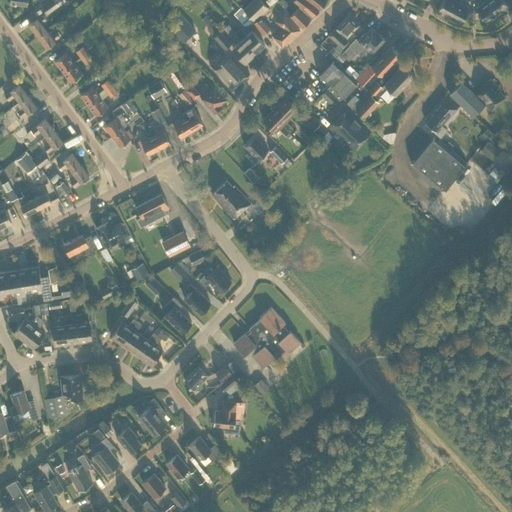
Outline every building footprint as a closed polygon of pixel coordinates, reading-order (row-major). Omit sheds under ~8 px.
[(49,0),(41,6),(47,14),(59,5),(56,0),(55,0),(49,0)] [(252,0),(244,9),(254,20),(268,7),(261,0),(252,0)] [(298,7),(301,11),(309,0),(293,0),(300,5),(298,7)] [(326,0),(309,0),(301,11),(310,19),(313,16),(320,9),(326,0)] [(454,0),(442,0),(437,11),(449,18),(458,1),(454,0)] [(487,23),(498,15),(486,0),(476,8),(487,23)] [(503,0),(486,0),(498,15),(502,12),(503,15),(507,12),(505,10),(509,7),(503,0)] [(470,8),(458,1),(449,18),(461,24),(470,8)] [(290,15),(302,27),(310,19),(301,11),(298,7),(290,15)] [(261,16),(266,21),(271,16),(266,10),(260,15),(261,16)] [(167,23),(183,40),(195,29),(179,12),(167,23)] [(275,20),(280,25),(291,37),(300,29),(284,12),(275,20)] [(46,29),(42,23),(46,19),(42,14),(38,18),(37,18),(29,24),(38,35),(46,29)] [(348,15),(335,29),(334,28),(328,34),(342,48),(348,41),(341,35),(343,33),(347,36),(358,24),(348,15)] [(271,27),(260,16),(253,23),(263,34),(271,27)] [(207,28),(211,33),(216,29),(212,24),(207,28)] [(282,46),(291,37),(280,25),(271,33),(282,46)] [(242,39),(255,53),(264,44),(252,30),(247,34),(241,28),(237,33),(242,39)] [(355,38),(350,44),(342,53),(349,60),(358,52),(362,55),(367,49),(372,54),(385,40),(379,33),(378,34),(371,28),(366,33),(364,32),(357,40),(355,38)] [(55,40),(56,39),(59,36),(56,31),(51,35),(46,29),(38,35),(47,47),(55,40)] [(214,37),(225,49),(231,43),(220,31),(214,37)] [(238,42),(232,48),(245,62),(255,53),(242,39),(237,33),(233,36),(238,42)] [(55,42),(59,47),(66,41),(62,37),(55,42)] [(401,55),(391,45),(371,66),(381,76),(401,55)] [(76,51),(81,58),(88,52),(83,46),(76,51)] [(319,75),(343,97),(357,82),(333,60),(340,52),(335,47),(334,46),(324,56),(331,62),(319,75)] [(209,63),(233,89),(249,73),(243,67),(242,68),(230,55),(225,49),(209,63)] [(55,61),(63,71),(74,62),(67,52),(55,61)] [(92,58),(88,52),(81,58),(85,64),(92,58)] [(82,73),(74,62),(63,71),(70,81),(82,73)] [(415,75),(404,64),(384,84),(396,95),(415,75)] [(361,73),(356,78),(362,84),(367,79),(361,73)] [(508,94),(501,87),(500,89),(490,78),(475,93),(461,81),(449,93),(473,115),(485,103),(491,110),(508,94)] [(104,88),(98,93),(100,96),(106,91),(113,86),(108,79),(101,84),(104,88)] [(161,80),(148,86),(154,97),(167,90),(161,80)] [(370,91),(375,96),(383,87),(378,82),(370,91)] [(10,89),(11,90),(5,94),(9,100),(15,95),(19,101),(27,94),(19,83),(10,89)] [(186,89),(195,99),(201,93),(192,84),(186,89)] [(80,94),(88,104),(100,96),(98,93),(92,85),(80,94)] [(330,85),(321,94),(333,106),(342,97),(330,85)] [(118,92),(113,86),(106,91),(111,97),(118,92)] [(201,98),(214,112),(221,106),(220,105),(226,99),(214,86),(201,98)] [(178,94),(188,105),(194,99),(185,88),(178,94)] [(17,111),(21,117),(27,112),(28,112),(36,106),(27,94),(19,101),(13,105),(17,111)] [(356,110),(364,117),(379,102),(371,95),(356,110)] [(107,106),(100,96),(88,104),(96,115),(107,106)] [(305,115),(285,97),(277,105),(290,117),(294,113),(301,119),(305,115)] [(123,103),(130,113),(137,108),(130,98),(123,103)] [(446,130),(442,126),(457,109),(445,98),(431,114),(433,115),(426,123),(435,131),(433,133),(439,138),(446,130)] [(286,121),(290,117),(277,105),(270,113),(289,131),(293,128),(286,121)] [(192,130),(203,124),(193,107),(182,113),(185,118),(192,130)] [(158,124),(165,120),(158,108),(151,111),(158,124)] [(346,143),(352,149),(371,130),(348,108),(329,127),(342,140),(346,143)] [(133,119),(140,114),(137,110),(130,115),(133,119)] [(121,113),(104,126),(112,136),(123,127),(127,124),(125,121),(126,120),(121,113)] [(288,132),(289,131),(270,113),(262,120),(275,133),(279,129),(285,135),(288,132)] [(140,115),(135,118),(139,123),(144,120),(140,115)] [(307,123),(313,128),(318,122),(313,117),(307,123)] [(31,129),(35,134),(41,130),(45,136),(54,129),(45,118),(37,124),(37,125),(31,129)] [(181,137),(192,130),(185,118),(181,120),(180,118),(172,122),(181,137)] [(9,135),(13,132),(21,126),(16,120),(5,129),(8,132),(9,135)] [(149,129),(145,122),(140,125),(144,132),(149,129)] [(314,130),(322,138),(329,131),(320,123),(314,130)] [(22,127),(14,133),(20,140),(28,134),(22,127)] [(123,127),(112,136),(119,146),(133,136),(128,129),(125,131),(123,127)] [(156,134),(152,136),(159,148),(170,142),(162,127),(155,131),(156,134)] [(45,136),(50,141),(44,146),(48,151),(54,147),(63,141),(54,129),(45,136)] [(491,133),(487,129),(481,134),(485,138),(491,133)] [(288,132),(285,135),(291,141),(294,138),(288,132)] [(148,154),(159,148),(152,136),(149,138),(147,135),(140,139),(148,154)] [(254,162),(268,149),(255,136),(245,146),(251,153),(248,156),(254,162)] [(466,163),(434,136),(411,163),(443,190),(466,163)] [(492,158),(500,150),(488,140),(481,149),(492,158)] [(283,161),(288,157),(276,145),(270,151),(281,163),(282,161),(283,161)] [(17,160),(27,172),(36,165),(26,152),(17,160)] [(35,160),(40,167),(49,160),(44,153),(35,160)] [(67,165),(72,170),(80,164),(72,153),(63,159),(57,164),(61,169),(67,165)] [(292,162),(287,157),(283,161),(288,167),(292,162)] [(41,168),(46,175),(56,168),(51,161),(41,168)] [(14,163),(6,167),(10,174),(17,170),(14,163)] [(33,177),(42,170),(37,164),(28,171),(33,177)] [(89,175),(80,164),(72,170),(76,176),(70,181),(74,186),(80,182),(89,175)] [(217,200),(217,201),(234,218),(250,203),(234,185),(232,186),(226,179),(211,193),(217,200)] [(2,184),(11,201),(18,197),(13,188),(12,188),(8,180),(2,184)] [(70,189),(64,180),(57,185),(64,194),(70,189)] [(39,195),(33,198),(38,207),(51,201),(46,191),(45,191),(42,185),(36,188),(39,195)] [(164,210),(168,208),(161,193),(153,198),(162,215),(165,213),(164,210)] [(25,214),(38,207),(33,198),(27,201),(24,194),(23,194),(18,197),(21,204),(25,214)] [(162,215),(153,198),(136,206),(141,216),(137,218),(140,226),(158,217),(162,215)] [(126,216),(135,211),(130,200),(121,205),(126,216)] [(0,226),(11,221),(4,208),(0,210),(0,226)] [(126,233),(121,222),(111,227),(107,221),(96,227),(105,246),(117,240),(116,238),(126,233)] [(183,231),(163,241),(170,254),(190,244),(183,231)] [(83,247),(86,253),(98,247),(91,234),(84,238),(82,234),(64,243),(69,254),(83,247)] [(194,265),(205,259),(201,250),(189,256),(194,265)] [(170,270),(182,282),(190,273),(178,262),(170,270)] [(135,280),(147,274),(141,263),(130,269),(135,280)] [(58,280),(55,266),(48,267),(50,276),(40,278),(38,266),(28,268),(31,286),(32,291),(38,290),(38,292),(42,291),(44,299),(52,298),(50,281),(58,280)] [(216,266),(206,277),(204,275),(199,279),(205,285),(210,281),(220,291),(231,280),(216,266)] [(28,268),(17,269),(21,295),(26,294),(24,287),(31,286),(28,268)] [(17,269),(6,271),(9,289),(16,288),(17,295),(21,295),(17,269)] [(9,289),(6,271),(0,272),(0,297),(4,297),(3,290),(9,289)] [(145,284),(150,288),(152,285),(159,291),(163,286),(153,276),(145,284)] [(200,313),(210,302),(194,287),(190,283),(186,287),(190,291),(184,298),(200,313)] [(100,291),(104,299),(114,293),(110,286),(100,291)] [(191,321),(178,308),(182,304),(173,296),(165,305),(170,309),(164,315),(182,331),(191,321)] [(122,312),(128,316),(138,303),(132,298),(122,312)] [(61,306),(60,300),(52,301),(53,308),(61,306)] [(24,313),(23,306),(11,308),(12,315),(24,313)] [(234,342),(244,354),(250,348),(254,353),(253,354),(263,366),(274,356),(275,358),(286,349),(288,352),(300,341),(290,330),(288,331),(282,324),(285,322),(271,306),(259,316),(260,318),(255,323),(254,322),(249,327),(251,330),(247,334),(245,332),(234,342)] [(96,318),(95,308),(88,309),(89,319),(96,318)] [(146,309),(142,314),(151,321),(155,317),(146,309)] [(81,313),(76,314),(79,342),(92,340),(89,321),(82,322),(81,313)] [(72,324),(65,324),(67,343),(79,342),(76,314),(71,315),(72,324)] [(13,332),(23,340),(41,318),(37,315),(31,322),(25,317),(13,332)] [(53,326),(55,345),(67,343),(65,324),(64,316),(59,316),(60,325),(53,326)] [(44,321),(41,318),(23,340),(33,347),(44,333),(39,328),(44,321)] [(111,337),(122,344),(138,321),(134,318),(129,325),(122,321),(111,337)] [(122,344),(131,351),(143,335),(136,331),(141,323),(138,321),(122,344)] [(162,328),(158,334),(165,339),(169,333),(162,328)] [(131,351),(141,358),(158,334),(154,332),(149,339),(143,335),(131,351)] [(161,337),(158,334),(141,358),(151,365),(162,348),(156,344),(161,337)] [(225,365),(216,372),(223,380),(232,373),(225,365)] [(184,380),(194,389),(201,381),(202,382),(208,375),(198,366),(184,380)] [(80,373),(74,373),(61,375),(63,393),(71,392),(72,399),(83,398),(81,380),(80,373)] [(227,389),(233,384),(237,381),(236,379),(233,375),(232,374),(219,385),(225,391),(227,389)] [(262,394),(267,390),(259,380),(254,385),(262,394)] [(18,413),(17,411),(27,408),(31,419),(38,417),(34,401),(28,403),(24,389),(11,393),(14,405),(10,406),(13,415),(18,413)] [(63,394),(57,395),(60,407),(55,408),(52,396),(46,398),(49,416),(67,412),(63,394)] [(160,417),(166,412),(153,397),(147,402),(150,406),(138,416),(142,420),(140,422),(144,427),(146,426),(153,434),(165,423),(160,417)] [(213,425),(225,426),(224,431),(239,432),(240,419),(235,419),(236,412),(235,412),(236,401),(222,400),(221,410),(214,409),(213,425)] [(2,411),(0,411),(0,431),(7,430),(8,432),(15,429),(11,415),(4,417),(2,411)] [(109,436),(113,432),(107,424),(102,428),(109,436)] [(116,436),(124,446),(125,445),(131,452),(141,443),(136,437),(137,436),(128,426),(116,436)] [(114,446),(106,436),(97,443),(101,448),(93,455),(106,472),(119,461),(109,449),(114,446)] [(188,444),(200,458),(206,453),(212,460),(215,457),(217,459),(223,454),(215,444),(209,448),(199,436),(188,444)] [(81,450),(86,446),(80,439),(75,443),(81,450)] [(67,471),(68,471),(78,490),(92,482),(85,469),(90,466),(83,453),(77,457),(81,463),(67,471)] [(171,471),(176,477),(188,468),(176,454),(166,462),(172,470),(171,471)] [(224,466),(230,473),(235,469),(229,462),(224,466)] [(60,473),(65,470),(61,463),(56,466),(60,473)] [(196,468),(191,473),(199,483),(204,479),(196,468)] [(154,472),(142,482),(153,496),(165,486),(154,472)] [(39,503),(41,502),(45,509),(57,502),(52,494),(56,491),(56,492),(63,488),(55,475),(49,479),(51,482),(47,485),(47,484),(33,492),(39,503)] [(185,495),(191,491),(188,487),(182,491),(185,495)] [(131,491),(121,499),(130,511),(135,511),(139,509),(141,511),(152,511),(155,510),(147,500),(142,504),(131,491)] [(171,497),(179,506),(186,500),(178,491),(171,497)] [(25,511),(31,509),(22,492),(11,498),(15,503),(3,510),(4,511),(25,511)] [(165,511),(179,511),(180,511),(174,503),(165,511)]
